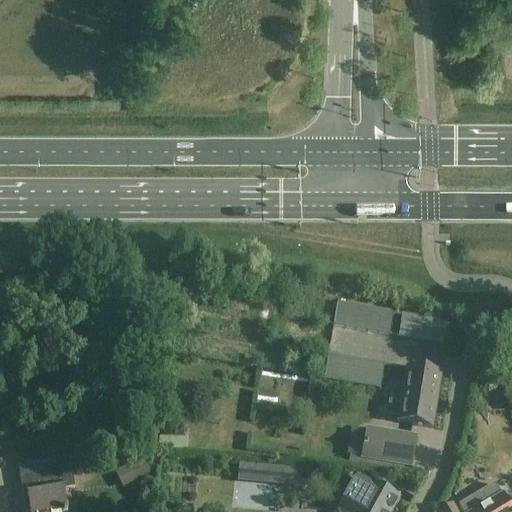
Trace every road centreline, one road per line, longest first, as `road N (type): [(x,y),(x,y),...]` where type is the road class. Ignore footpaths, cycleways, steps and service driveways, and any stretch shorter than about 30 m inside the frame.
road 1 (primary): [(0,206),(353,208)]
road 2 (primary): [(336,154),(0,153)]
road 3 (residential): [(423,511),(442,468),(464,357),(511,323)]
road 4 (primary): [(353,208),(511,207)]
road 5 (tertiary): [(345,0),(336,154)]
road 6 (tertiary): [(368,154),(359,0)]
road 7 (primary): [(511,153),(368,154)]
